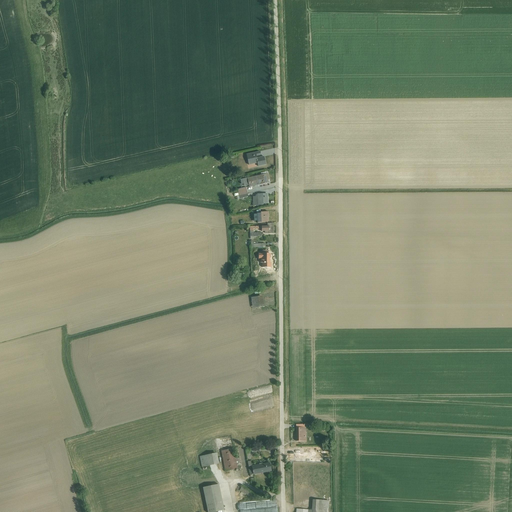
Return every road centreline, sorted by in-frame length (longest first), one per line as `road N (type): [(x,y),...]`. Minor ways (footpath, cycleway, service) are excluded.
road 1 (unclassified): [(283,511),(275,0)]
road 2 (track): [(280,0),(287,393),(281,416)]
road 3 (track): [(284,416),(313,413),(311,199),(285,196)]
road 4 (track): [(24,0),(41,63),(44,204)]
